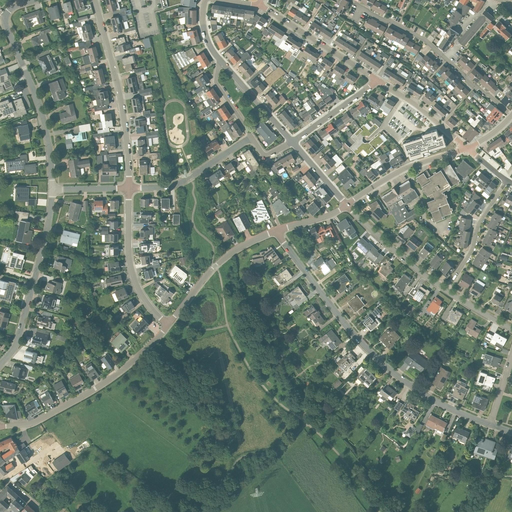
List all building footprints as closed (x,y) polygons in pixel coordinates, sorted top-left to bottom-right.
[(78,12),(85,10),(84,6),(82,0),(76,0),(75,0),(78,12)] [(160,0),(162,9),(179,4),(182,4),(195,7),(196,0),(160,0)] [(292,7),(288,13),(294,17),(300,7),(294,3),(296,0),(294,0),(291,0),(289,5),(292,7)] [(337,3),(340,5),(348,9),(349,6),(348,5),(350,2),(346,0),(337,0),(337,2),(338,2),(337,3)] [(375,0),(372,7),(371,8),(377,11),(381,4),(375,0)] [(466,5),(468,0),(460,0),(457,7),(461,10),(462,8),(465,4),(466,5)] [(479,0),(478,3),(473,10),(477,13),(485,1),(482,0),(479,0)] [(63,14),(64,20),(69,18),(68,12),(72,11),(70,2),(63,4),(65,13),(63,14)] [(118,3),(118,2),(107,5),(109,12),(118,9),(119,12),(125,11),(125,8),(120,9),(119,8),(120,8),(118,3)] [(388,7),(381,4),(377,11),(383,15),(385,11),(387,12),(388,10),(387,9),(388,7)] [(214,13),(218,13),(219,6),(212,5),(211,16),(213,17),(214,13)] [(348,9),(340,5),(337,10),(332,8),(331,11),(338,15),(340,12),(343,14),(345,11),(346,11),(348,9)] [(51,20),(60,17),(57,6),(49,8),(50,12),(49,12),(51,20)] [(217,21),(217,22),(220,22),(220,17),(224,18),(225,7),(219,6),(218,13),(217,21)] [(185,17),(195,17),(195,10),(188,10),(184,10),(184,7),(179,7),(177,8),(177,12),(185,12),(185,17)] [(225,7),(224,18),(223,23),(226,23),(227,19),(226,19),(226,17),(230,17),(231,15),(232,8),(225,7)] [(305,11),(302,9),(300,7),(294,17),(300,21),(305,11)] [(39,24),(43,22),(41,17),(45,16),(43,9),(22,16),(26,28),(32,26),(30,21),(29,21),(28,19),(36,17),(39,24)] [(129,10),(125,11),(119,12),(120,16),(118,16),(118,17),(111,19),(113,25),(123,22),(122,15),(126,14),(129,13),(129,10)] [(260,17),(254,13),(254,11),(245,10),(244,17),(243,21),(247,22),(247,23),(252,24),(254,21),(257,23),(260,17)] [(466,14),(461,10),(460,13),(456,10),(453,15),(460,20),(462,17),(463,18),(466,14)] [(309,14),(308,12),(305,11),(300,21),(305,25),(309,19),(307,17),(309,14)] [(471,26),(470,25),(466,29),(468,30),(458,41),(458,42),(458,43),(458,44),(459,44),(460,44),(460,43),(464,46),(486,20),(490,24),(491,22),(494,18),(488,12),(486,14),(484,13),(483,13),(482,14),(471,26)] [(457,24),(460,20),(453,15),(450,20),(449,19),(447,21),(450,23),(455,26),(456,24),(457,24)] [(261,17),(260,17),(257,23),(262,27),(267,20),(261,17)] [(323,17),(320,22),(315,30),(320,34),(323,28),(321,26),(326,18),(323,17)] [(364,25),(370,29),(375,20),(372,18),(371,20),(368,18),(364,25)] [(310,27),(315,30),(320,22),(315,19),(310,27)] [(320,34),(325,37),(334,23),(333,23),(335,21),(333,19),(331,23),(330,22),(325,29),(323,28),(320,34)] [(377,21),(375,20),(370,29),(376,32),(380,24),(377,22),(377,21)] [(491,22),(490,24),(486,27),(482,32),(479,36),(482,39),(486,34),(490,30),(490,31),(493,27),(504,36),(502,38),(506,42),(511,36),(506,31),(508,29),(499,21),(495,26),(491,22)] [(79,22),(72,24),(69,25),(70,27),(73,27),(78,26),(80,34),(91,31),(89,24),(82,26),(82,25),(80,25),(79,22)] [(125,29),(123,22),(113,25),(115,32),(123,29),(124,33),(135,30),(134,27),(125,29)] [(334,23),(325,37),(330,40),(333,34),(331,33),(334,27),(335,24),(334,23)] [(271,33),(274,34),(278,29),(271,24),(267,30),(265,29),(262,34),(267,37),(268,34),(269,35),(271,33)] [(386,28),(380,24),(376,32),(382,35),(386,28)] [(389,39),(394,30),(389,27),(384,35),(387,36),(387,38),(389,39)] [(457,36),(458,36),(459,34),(450,28),(447,33),(455,38),(457,36)] [(50,43),(46,33),(50,32),(49,29),(43,31),(45,34),(31,39),(33,47),(40,44),(39,40),(42,39),(45,45),(50,43)] [(190,35),(191,38),(198,36),(196,29),(189,31),(187,32),(188,36),(190,35)] [(284,33),(278,29),(274,34),(272,38),(276,41),(274,44),(278,47),(282,42),(280,40),(284,33)] [(136,33),(135,30),(124,33),(125,36),(117,38),(118,45),(129,42),(128,42),(127,35),(136,33)] [(399,33),(394,30),(389,39),(391,40),(392,39),(395,41),(399,33)] [(78,46),(85,44),(85,42),(86,41),(86,40),(93,38),(91,31),(80,34),(82,40),(77,41),(78,46)] [(455,38),(447,33),(445,31),(441,36),(442,36),(444,38),(452,42),(455,38)] [(217,42),(223,39),(222,37),(224,35),(222,32),(220,33),(214,36),(217,42)] [(339,46),(346,35),(344,33),(343,33),(340,38),(337,37),(334,42),(339,46)] [(398,46),(405,34),(403,33),(403,35),(399,33),(395,41),(394,44),(398,46)] [(404,48),(408,40),(409,38),(406,36),(407,35),(405,34),(398,46),(404,49),(404,48)] [(283,40),(282,42),(278,47),(283,50),(286,45),(290,48),(294,41),(291,39),(292,38),(289,35),(285,41),(283,40)] [(350,38),(348,36),(346,35),(339,46),(344,49),(350,38)] [(360,35),(357,40),(363,43),(365,37),(360,35)] [(198,36),(191,38),(192,41),(189,42),(190,46),(193,45),(200,43),(198,36)] [(229,42),(231,45),(239,39),(237,36),(229,42)] [(349,52),(355,41),(350,38),(344,49),(349,52)] [(444,38),(442,42),(449,47),(452,42),(444,38)] [(225,42),(223,39),(217,42),(221,49),(227,46),(227,45),(229,44),(227,41),(225,42)] [(414,44),(408,40),(404,48),(410,51),(414,44)] [(297,57),(300,51),(298,49),(302,44),(298,42),(297,43),(294,41),(290,48),(294,51),(291,55),(289,58),(291,59),(290,60),(293,62),(297,57)] [(358,43),(355,41),(349,52),(354,55),(357,49),(355,48),(358,43)] [(129,42),(118,45),(120,52),(129,49),(130,53),(139,50),(138,47),(131,49),(129,42),(128,42),(129,42)] [(449,47),(442,42),(439,47),(443,50),(442,51),(443,52),(444,53),(445,53),(445,52),(446,52),(449,47)] [(90,55),(97,53),(95,47),(87,49),(85,44),(78,46),(66,50),(66,52),(79,49),(84,48),(84,49),(85,53),(89,52),(90,55)] [(410,51),(417,55),(421,47),(414,44),(410,51)] [(302,52),(300,51),(297,57),(300,59),(304,53),(309,56),(312,52),(309,50),(309,49),(306,46),(302,52)] [(362,52),(358,58),(363,61),(371,48),(369,46),(368,49),(367,48),(364,54),(362,52)] [(230,59),(235,54),(233,52),(234,50),(232,47),(230,49),(225,53),(230,59)] [(184,52),(190,62),(194,60),(198,58),(200,62),(206,58),(203,52),(196,56),(192,48),(184,52)] [(374,49),(371,48),(363,61),(368,64),(372,58),(369,57),(374,49)] [(238,51),(235,54),(230,59),(234,64),(240,59),(242,61),(249,54),(247,52),(244,53),(241,49),(238,51)] [(131,63),(134,62),(135,62),(133,55),(137,54),(137,55),(143,53),(141,50),(139,50),(130,53),(130,56),(128,56),(128,57),(122,58),(124,65),(131,63)] [(171,55),(179,69),(190,63),(190,62),(184,52),(183,51),(181,52),(180,51),(175,55),(174,54),(171,55)] [(309,56),(307,59),(312,62),(314,64),(316,61),(315,60),(319,55),(316,52),(315,54),(312,52),(309,56)] [(380,56),(381,54),(379,52),(374,60),(372,58),(368,64),(373,67),(380,56)] [(90,55),(92,62),(99,60),(97,53),(90,55)] [(251,57),(249,54),(242,61),(243,63),(238,67),(243,72),(248,68),(251,66),(246,61),(251,57)] [(426,55),(422,59),(420,62),(418,63),(423,68),(425,65),(431,59),(426,55)] [(464,67),(469,61),(464,56),(463,57),(462,55),(460,58),(461,59),(458,62),(464,67)] [(52,69),(46,56),(39,60),(44,72),(46,72),(47,75),(56,71),(55,67),(52,69)] [(382,58),(380,56),(373,67),(378,70),(382,65),(379,63),(382,58)] [(278,66),(280,63),(274,57),(271,60),(278,66)] [(383,74),(389,78),(392,73),(391,72),(393,68),(390,67),(395,60),(391,57),(386,65),(388,66),(386,69),(383,74)] [(210,63),(206,58),(200,62),(201,65),(198,67),(199,70),(210,63)] [(322,70),(328,60),(324,58),(320,64),(317,62),(312,70),(315,72),(316,69),(317,70),(317,71),(320,73),(322,70)] [(429,69),(436,61),(435,60),(434,61),(431,59),(425,65),(429,69)] [(332,63),(328,60),(322,70),(324,71),(321,75),(325,78),(328,73),(326,72),(332,63)] [(436,61),(429,69),(434,73),(439,67),(436,64),(437,63),(436,61)] [(475,65),(469,61),(464,67),(469,72),(475,65)] [(132,70),(131,63),(124,65),(126,72),(132,70)] [(334,78),(340,68),(336,65),(332,72),(330,71),(328,74),(329,74),(327,77),(330,78),(331,77),(334,78)] [(442,76),(449,68),(447,67),(446,68),(443,65),(437,72),(442,76)] [(266,66),(259,72),(261,74),(268,68),(266,66)] [(92,67),(84,68),(85,71),(91,70),(93,78),(103,75),(101,69),(94,70),(93,71),(92,67)] [(497,73),(499,76),(505,70),(502,67),(500,70),(497,73)] [(250,70),(248,68),(243,72),(248,78),(253,73),(255,71),(252,69),(250,70)] [(338,85),(340,81),(342,79),(340,77),(344,71),(340,68),(334,78),(333,79),(336,80),(334,82),(338,85)] [(450,69),(449,68),(442,76),(446,80),(452,73),(449,70),(450,69)] [(471,79),(472,80),(479,72),(474,68),(469,75),(472,78),(471,79)] [(396,75),(392,73),(389,78),(396,82),(401,73),(403,71),(400,69),(396,75)] [(145,71),(135,73),(136,77),(127,79),(129,85),(142,82),(140,75),(143,74),(142,73),(146,72),(145,71)] [(275,71),(266,78),(268,80),(277,73),(275,71)] [(483,76),(479,72),(472,80),(473,81),(474,80),(477,83),(479,81),(483,76)] [(0,93),(5,91),(4,90),(13,86),(7,73),(0,75),(0,93)] [(344,79),(342,79),(340,81),(344,84),(346,81),(348,82),(352,76),(348,73),(344,79)] [(402,86),(408,77),(407,76),(401,73),(396,82),(402,86)] [(455,76),(452,73),(446,80),(450,84),(457,76),(456,75),(455,76)] [(198,94),(203,91),(206,88),(204,84),(209,81),(205,75),(203,76),(202,74),(195,79),(201,87),(195,90),(198,94)] [(485,86),(490,80),(485,74),(483,76),(479,81),(485,86)] [(94,82),(97,82),(98,84),(105,82),(103,75),(93,78),(94,82)] [(263,81),(260,77),(261,77),(259,75),(258,76),(258,75),(250,82),(255,88),(263,81)] [(352,76),(348,82),(350,84),(347,89),(350,91),(354,86),(352,85),(356,78),(352,76)] [(459,82),(460,83),(461,81),(458,78),(459,77),(457,76),(450,84),(455,87),(455,88),(459,82)] [(55,101),(63,98),(61,92),(66,90),(62,79),(48,84),(55,101)] [(407,89),(413,93),(418,85),(412,81),(413,80),(410,79),(407,83),(410,85),(407,89)] [(491,92),(496,86),(494,85),(495,84),(490,80),(485,86),(491,92)] [(263,81),(255,88),(260,93),(263,90),(265,92),(271,86),(269,84),(267,85),(266,83),(265,83),(263,81)] [(142,82),(129,85),(130,92),(136,91),(139,91),(139,94),(152,91),(151,88),(146,89),(144,90),(142,82)] [(465,87),(460,83),(459,82),(455,88),(455,87),(453,89),(459,94),(465,87)] [(330,89),(328,88),(327,87),(326,89),(318,84),(316,87),(322,91),(321,92),(324,96),(321,97),(326,105),(329,103),(330,104),(334,101),(330,96),(333,94),(332,94),(330,89)] [(418,85),(413,93),(419,97),(422,92),(422,91),(424,88),(418,84),(418,85)] [(503,92),(506,95),(511,100),(511,86),(509,84),(507,86),(507,87),(503,92)] [(470,92),(465,87),(459,94),(464,98),(470,92)] [(98,90),(97,88),(90,90),(91,93),(97,92),(97,93),(99,92),(101,99),(108,98),(107,91),(106,91),(105,90),(102,90),(102,89),(98,90)] [(206,100),(216,93),(212,88),(204,93),(203,91),(198,94),(197,94),(199,97),(203,95),(206,100)] [(264,96),(268,101),(274,96),(272,93),(275,90),(273,88),(264,96)] [(422,99),(426,102),(433,93),(430,90),(422,99)] [(152,94),(152,91),(139,94),(140,97),(139,97),(139,98),(131,99),(133,106),(144,104),(142,96),(152,94)] [(220,99),(216,93),(206,100),(210,105),(201,111),(201,112),(199,113),(201,116),(203,114),(205,113),(210,109),(215,106),(213,103),(220,99)] [(433,93),(426,102),(429,105),(435,97),(437,95),(433,93)] [(376,105),(375,107),(379,109),(380,109),(380,108),(384,102),(384,101),(382,100),(384,96),(380,94),(377,99),(371,95),(368,100),(376,105)] [(274,96),(268,101),(273,106),(279,101),(282,104),(286,100),(282,95),(277,99),(274,96)] [(511,101),(511,100),(506,95),(501,100),(506,105),(509,102),(510,103),(511,101)] [(326,105),(321,97),(317,101),(313,96),(311,98),(317,105),(321,110),(324,108),(323,107),(326,105)] [(109,104),(108,98),(101,99),(94,100),(95,105),(93,106),(94,108),(91,109),(92,111),(88,112),(88,113),(94,111),(101,110),(107,109),(106,105),(109,104)] [(194,103),(193,102),(194,101),(192,98),(187,101),(192,110),(197,106),(194,102),(194,103)] [(306,109),(311,116),(313,114),(314,115),(318,113),(314,107),(313,108),(312,105),(314,104),(311,99),(306,102),(309,105),(305,108),(306,109)] [(380,108),(380,109),(382,110),(382,111),(383,111),(384,110),(389,114),(395,103),(389,99),(386,104),(384,102),(380,108)] [(450,99),(442,108),(438,112),(444,117),(449,110),(446,107),(452,101),(450,99)] [(11,103),(10,100),(0,103),(1,107),(0,106),(0,107),(1,109),(2,109),(4,114),(8,112),(9,114),(10,114),(10,112),(13,110),(14,114),(14,115),(14,117),(22,114),(21,112),(25,111),(21,100),(17,102),(16,100),(14,101),(14,102),(11,103)] [(357,107),(361,114),(362,114),(364,112),(366,114),(370,111),(371,110),(368,107),(367,106),(366,107),(362,101),(359,104),(360,105),(357,107)] [(438,112),(442,108),(436,103),(432,107),(438,112)] [(494,117),(497,120),(503,113),(490,103),(487,108),(489,110),(486,112),(491,116),(492,115),(494,116),(494,117)] [(150,110),(145,111),(144,104),(133,106),(134,112),(142,111),(143,115),(150,114),(150,110)] [(76,120),(73,105),(65,106),(66,110),(67,110),(68,112),(60,114),(62,124),(76,120)] [(218,117),(227,111),(224,105),(214,112),(218,117)] [(357,117),(361,114),(357,107),(354,109),(353,108),(350,110),(353,116),(355,119),(357,118),(357,117)] [(307,118),(311,116),(306,109),(301,112),(299,113),(301,117),(301,116),(305,122),(308,119),(307,118)] [(473,118),(475,115),(468,109),(466,112),(473,118)] [(288,115),(284,110),(278,115),(283,120),(288,115)] [(220,127),(221,127),(227,123),(225,120),(231,116),(227,111),(218,117),(220,121),(218,123),(220,127)] [(293,111),(288,115),(283,120),(287,125),(292,120),(290,118),(292,116),(292,115),(295,113),(293,111)] [(344,116),(341,118),(346,125),(350,121),(351,122),(353,121),(351,117),(351,118),(347,112),(344,115),(344,116)] [(497,120),(494,117),(494,116),(492,115),(491,116),(486,112),(484,116),(488,119),(494,124),(497,120)] [(151,117),(150,114),(143,115),(143,118),(135,119),(136,126),(146,125),(147,125),(146,118),(148,118),(148,117),(151,117)] [(482,127),(483,126),(485,124),(484,122),(484,121),(485,120),(479,114),(471,124),(475,127),(478,123),(482,127)] [(379,127),(381,123),(377,120),(374,117),(372,121),(375,124),(375,123),(379,127)] [(453,128),(457,123),(450,117),(446,123),(453,128)] [(346,125),(341,118),(338,120),(338,119),(334,121),(338,127),(337,127),(340,130),(347,125),(346,125)] [(484,122),(485,124),(483,126),(487,130),(490,127),(491,127),(494,124),(488,119),(486,122),(484,121),(484,122)] [(112,120),(105,121),(101,122),(102,128),(104,128),(104,129),(97,130),(98,133),(105,132),(109,132),(109,127),(113,127),(112,120)] [(254,127),(259,133),(267,127),(261,120),(254,127)] [(296,124),(292,120),(287,125),(291,130),(295,127),(296,128),(303,122),(301,120),(296,124)] [(357,130),(360,128),(358,125),(355,121),(352,123),(355,128),(357,130)] [(221,127),(224,132),(226,131),(229,135),(239,128),(235,122),(229,127),(227,123),(221,127)] [(326,129),(331,136),(335,133),(336,133),(338,132),(336,128),(335,129),(331,123),(328,126),(329,127),(326,129)] [(369,130),(364,124),(357,131),(363,137),(368,136),(369,137),(379,127),(375,123),(375,124),(369,130)] [(85,132),(91,131),(90,124),(79,126),(80,133),(85,132)] [(30,139),(28,130),(29,130),(28,125),(18,127),(15,127),(16,133),(19,132),(21,141),(30,139)] [(147,131),(146,125),(136,126),(137,133),(144,132),(144,133),(145,133),(146,136),(153,135),(158,134),(158,131),(149,132),(148,130),(147,131)] [(272,133),(267,127),(259,133),(265,140),(272,133)] [(471,127),(467,132),(473,137),(476,135),(477,136),(479,133),(471,127)] [(229,135),(232,140),(243,133),(239,128),(229,135)] [(326,139),(331,136),(326,129),(323,131),(322,130),(319,132),(324,140),(322,142),(323,144),(326,147),(327,145),(329,144),(326,139)] [(422,138),(402,144),(407,157),(408,157),(410,161),(430,154),(430,152),(447,147),(443,135),(439,136),(437,130),(421,135),(422,138)] [(356,142),(350,148),(354,152),(364,142),(363,141),(363,137),(357,131),(351,137),(356,142)] [(85,132),(80,133),(79,133),(78,136),(73,136),(71,134),(67,134),(68,139),(65,139),(67,149),(73,148),(72,142),(87,140),(85,132)] [(105,132),(98,133),(92,134),(93,137),(98,136),(103,136),(104,144),(115,143),(114,136),(107,136),(106,135),(105,135),(105,132)] [(209,143),(214,150),(220,146),(218,143),(220,142),(217,136),(214,132),(212,134),(215,139),(209,143)] [(273,132),(272,133),(265,140),(264,140),(268,145),(277,137),(273,132)] [(469,143),(473,137),(467,132),(462,137),(469,143)] [(377,149),(384,143),(385,142),(380,136),(382,135),(380,133),(370,141),(377,149)] [(137,140),(138,147),(145,146),(149,146),(148,138),(153,138),(153,135),(146,136),(146,138),(144,139),(137,140)] [(508,142),(505,138),(503,140),(501,137),(495,141),(500,149),(505,145),(508,142)] [(305,144),(309,149),(315,144),(310,139),(305,144)] [(214,150),(209,143),(204,147),(200,141),(199,142),(197,143),(203,151),(205,149),(208,154),(214,150)] [(369,155),(377,149),(370,141),(369,143),(364,143),(364,142),(354,152),(357,156),(363,150),(369,155)] [(500,150),(500,149),(495,141),(488,145),(490,147),(487,149),(491,156),(500,150)] [(115,149),(115,143),(104,144),(104,152),(100,152),(100,155),(107,155),(107,152),(108,152),(108,150),(115,149)] [(319,149),(318,148),(315,144),(309,149),(313,154),(319,149)] [(331,150),(327,145),(326,147),(322,150),(326,155),(320,159),(325,164),(331,159),(328,156),(331,153),(330,151),(331,150)] [(145,150),(145,146),(138,147),(139,154),(145,153),(146,157),(148,157),(160,156),(160,152),(150,153),(149,149),(145,150)] [(393,155),(399,165),(405,162),(399,153),(401,152),(398,147),(396,149),(398,152),(393,155)] [(245,156),(246,159),(253,155),(249,149),(243,153),(243,154),(242,155),(242,156),(243,156),(244,157),(245,156)] [(393,155),(392,154),(390,151),(386,154),(385,153),(383,155),(384,156),(383,157),(387,162),(389,161),(394,169),(399,165),(393,155)] [(285,157),(289,164),(295,160),(291,154),(285,157)] [(102,175),(109,174),(109,164),(102,164),(102,155),(97,156),(97,166),(102,166),(102,175)] [(256,161),(253,155),(246,159),(244,161),(248,166),(256,161)] [(139,168),(150,167),(150,163),(152,163),(152,160),(160,159),(160,156),(148,157),(148,160),(139,161),(139,168)] [(331,159),(325,164),(329,169),(334,165),(337,167),(340,164),(334,156),(331,159)] [(279,160),(283,167),(289,164),(285,157),(279,160)] [(26,167),(25,163),(27,163),(27,158),(16,159),(16,160),(4,162),(5,174),(15,173),(15,170),(24,169),(25,174),(36,173),(36,166),(26,167)] [(79,162),(78,159),(69,161),(70,166),(71,168),(70,169),(70,173),(71,173),(72,177),(81,176),(79,167),(90,166),(89,161),(79,162)] [(283,167),(279,160),(271,165),(273,169),(276,168),(277,170),(283,167)] [(456,167),(453,169),(450,164),(441,170),(439,172),(439,171),(439,172),(430,177),(427,173),(427,174),(425,175),(424,173),(417,177),(417,178),(428,195),(428,196),(429,195),(432,200),(428,202),(432,212),(431,212),(432,212),(435,222),(443,219),(442,216),(444,215),(444,216),(452,213),(445,193),(443,193),(442,192),(460,181),(456,174),(458,173),(465,178),(473,168),(463,160),(457,168),(456,167)] [(256,161),(248,166),(250,170),(249,172),(251,176),(256,173),(255,172),(256,171),(256,170),(260,167),(256,161)] [(371,166),(379,174),(380,174),(381,175),(385,172),(384,172),(387,170),(383,164),(381,165),(378,161),(371,166)] [(224,171),(229,178),(231,177),(229,173),(235,169),(230,162),(225,166),(227,169),(224,171)] [(345,168),(342,164),(335,170),(339,174),(345,168)] [(379,174),(371,166),(367,169),(366,168),(364,169),(363,169),(372,180),(379,174)] [(220,170),(214,173),(218,180),(224,176),(227,180),(229,178),(224,171),(222,173),(220,170)] [(351,186),(352,185),(351,184),(354,181),(351,179),(353,177),(347,170),(338,177),(344,185),(347,189),(351,185),(351,186)] [(306,181),(312,176),(308,171),(302,176),(306,181)] [(299,172),(295,176),(292,178),(297,183),(300,180),(298,178),(301,175),(299,172)] [(473,182),(477,186),(480,183),(485,176),(481,172),(478,176),(476,174),(471,179),(474,181),(473,182)] [(218,180),(214,173),(208,177),(212,183),(212,184),(213,184),(210,186),(213,189),(215,188),(214,186),(220,182),(218,180)] [(316,181),(312,176),(306,181),(310,186),(316,181)] [(482,188),(485,190),(489,185),(486,183),(490,180),(485,176),(480,183),(477,186),(481,189),(482,188)] [(409,180),(403,184),(412,201),(419,197),(409,180)] [(489,185),(485,190),(484,191),(489,196),(496,188),(495,187),(496,185),(492,182),(489,185)] [(392,213),(404,206),(412,201),(403,184),(398,187),(397,185),(393,187),(391,189),(392,191),(382,197),(392,213)] [(318,195),(317,196),(320,199),(327,193),(322,188),(322,189),(320,187),(315,191),(318,195)] [(26,202),(27,188),(15,188),(15,202),(26,202)] [(280,198),(282,200),(284,199),(282,197),(280,195),(275,189),(270,193),(274,197),(277,194),(280,198)] [(320,199),(318,201),(319,202),(322,206),(324,204),(326,202),(326,203),(331,198),(327,193),(320,199)] [(510,204),(511,200),(511,195),(509,194),(507,198),(504,197),(501,203),(504,204),(505,202),(510,204)] [(470,204),(477,209),(481,205),(477,202),(479,200),(474,196),(472,198),(474,200),(470,204)] [(161,198),(161,211),(164,211),(165,210),(168,210),(170,208),(169,198),(161,198)] [(287,203),(284,199),(282,200),(281,201),(279,199),(272,205),(277,215),(281,213),(279,209),(280,208),(286,215),(290,211),(284,205),(287,203)] [(266,219),(270,218),(264,205),(262,200),(256,202),(258,207),(251,210),(257,222),(265,219),(266,219)] [(108,214),(107,204),(102,204),(102,201),(94,201),(94,209),(102,209),(102,218),(108,218),(108,214)] [(304,206),(306,209),(312,215),(320,208),(313,201),(308,205),(307,203),(304,206)] [(382,210),(377,201),(368,206),(369,206),(371,209),(373,212),(371,215),(378,221),(381,218),(384,214),(385,214),(381,211),(382,210)] [(77,221),(81,205),(71,202),(69,209),(71,210),(68,219),(77,221)] [(303,205),(300,202),(299,203),(299,202),(298,203),(295,205),(294,205),(293,205),(290,207),(299,217),(305,213),(303,211),(306,209),(304,206),(303,205)] [(477,209),(470,204),(469,206),(467,204),(463,210),(468,213),(470,211),(474,214),(477,209)] [(404,206),(392,213),(395,217),(398,223),(403,221),(406,219),(417,213),(419,211),(417,207),(408,213),(404,206)] [(492,217),(503,223),(504,221),(501,219),(503,216),(495,212),(492,217)] [(406,219),(407,222),(408,222),(419,216),(417,213),(406,219)] [(240,232),(250,226),(243,215),(233,221),(240,232)] [(461,217),(460,223),(470,225),(471,219),(461,217)] [(502,225),(503,223),(492,217),(490,222),(498,226),(499,223),(502,225)] [(350,235),(353,239),(358,235),(355,231),(356,231),(351,224),(350,225),(346,219),(337,224),(342,231),(345,228),(350,235)] [(30,242),(32,231),(28,230),(29,222),(20,220),(17,236),(18,236),(17,240),(30,242)] [(233,234),(226,222),(216,228),(219,233),(221,231),(226,239),(233,234)] [(496,229),(498,226),(490,222),(487,227),(490,228),(498,232),(499,230),(496,229)] [(469,231),(470,225),(460,223),(459,229),(469,231)] [(322,241),(324,242),(328,240),(327,239),(335,235),(331,225),(325,228),(323,226),(316,229),(322,241)] [(153,227),(148,227),(147,227),(147,230),(141,230),(140,238),(149,238),(149,239),(152,239),(152,234),(153,234),(153,227)] [(325,246),(324,242),(322,241),(316,229),(315,227),(310,229),(316,240),(317,239),(319,243),(316,244),(319,249),(325,246)] [(413,231),(409,227),(406,230),(403,228),(400,230),(399,232),(400,233),(397,237),(404,243),(408,238),(407,238),(413,231)] [(496,235),(498,232),(490,228),(488,233),(498,239),(499,237),(496,235)] [(77,244),(79,235),(75,234),(75,233),(64,230),(61,241),(72,244),(72,243),(77,244)] [(100,235),(104,235),(104,242),(117,242),(117,234),(108,234),(108,231),(101,231),(100,231),(100,235)] [(497,240),(498,239),(488,233),(485,238),(493,242),(494,239),(497,240)] [(415,251),(420,244),(421,243),(412,237),(406,244),(415,251)] [(493,242),(485,238),(483,243),(493,248),(494,246),(491,245),(493,242)] [(363,242),(360,240),(356,244),(358,246),(356,248),(361,254),(364,251),(367,254),(373,247),(371,244),(370,245),(365,241),(363,242)] [(159,246),(159,241),(153,241),(153,244),(140,244),(141,251),(147,251),(154,251),(155,247),(156,247),(156,246),(159,246)] [(425,259),(432,250),(426,245),(418,254),(425,259)] [(368,258),(376,265),(379,261),(377,258),(380,254),(375,250),(376,249),(373,247),(367,254),(369,256),(368,258)] [(274,252),(271,248),(266,251),(259,252),(260,254),(252,256),(253,260),(254,260),(255,264),(260,263),(261,264),(264,263),(263,260),(270,255),(272,258),(271,259),(275,265),(281,260),(275,252),(274,252)] [(479,253),(488,258),(491,253),(482,248),(479,253)] [(22,263),(24,255),(13,252),(12,256),(11,256),(10,262),(15,263),(14,267),(22,269),(23,263),(22,263)] [(476,258),(485,264),(488,258),(479,253),(476,258)] [(437,268),(443,260),(437,255),(430,263),(437,268)] [(150,263),(149,259),(149,256),(141,257),(142,264),(150,263)] [(71,260),(58,257),(58,258),(57,258),(56,261),(55,260),(54,267),(60,269),(60,271),(64,272),(65,266),(69,268),(71,260)] [(325,262),(322,258),(315,263),(317,267),(320,265),(324,270),(322,270),(326,275),(335,268),(332,264),(331,265),(327,260),(325,262)] [(485,264),(476,258),(473,263),(481,269),(485,264)] [(389,261),(383,269),(382,268),(379,272),(386,277),(388,274),(389,274),(394,269),(390,266),(392,264),(389,261)] [(108,271),(111,270),(119,269),(118,262),(107,263),(108,271)] [(153,276),(152,272),(156,271),(155,268),(160,267),(159,263),(158,263),(155,264),(152,265),(146,266),(147,270),(144,271),(146,278),(153,276)] [(443,274),(447,278),(451,274),(450,273),(454,268),(447,263),(441,270),(444,272),(443,274)] [(186,274),(175,266),(171,271),(176,274),(174,277),(182,283),(187,277),(185,275),(186,274)] [(282,285),(292,277),(286,269),(273,279),(278,286),(281,283),(282,285)] [(401,292),(411,279),(404,274),(394,286),(401,292)] [(468,287),(473,279),(465,274),(459,284),(464,287),(465,286),(468,287)] [(111,286),(122,283),(121,275),(109,278),(109,279),(105,280),(107,286),(111,285),(111,286)] [(350,280),(349,281),(345,275),(333,283),(334,284),(332,285),(335,289),(337,288),(340,293),(344,290),(346,293),(354,287),(350,280)] [(8,282),(1,280),(0,279),(0,298),(11,302),(16,283),(9,281),(8,282)] [(60,289),(62,283),(52,281),(51,283),(48,282),(46,289),(55,292),(56,291),(58,292),(59,289),(60,289)] [(422,284),(418,282),(414,288),(413,287),(408,294),(409,295),(408,296),(410,297),(411,296),(411,295),(411,294),(420,301),(425,294),(427,295),(430,291),(427,289),(426,290),(420,286),(422,284)] [(161,286),(156,283),(152,288),(156,291),(155,293),(163,299),(161,302),(165,305),(174,294),(170,291),(170,290),(168,288),(166,290),(161,286)] [(478,296),(483,288),(475,283),(470,291),(478,296)] [(292,307),(306,297),(298,286),(284,297),(292,307)] [(127,296),(124,289),(120,291),(120,290),(115,292),(115,293),(112,294),(115,302),(127,296)] [(500,293),(496,291),(494,293),(496,295),(492,301),(498,305),(503,295),(500,293)] [(362,308),(365,305),(357,295),(348,302),(350,305),(350,306),(349,306),(349,307),(350,307),(350,308),(351,308),(352,307),(355,312),(357,311),(358,312),(360,315),(366,310),(365,309),(364,309),(363,309),(362,308)] [(52,309),(54,302),(49,301),(50,298),(44,296),(42,303),(43,303),(43,306),(52,309)] [(436,313),(441,306),(440,305),(442,301),(436,297),(431,303),(432,303),(427,310),(430,313),(432,310),(436,313)] [(130,301),(124,305),(128,312),(135,308),(130,301)] [(324,320),(313,306),(305,312),(309,317),(310,316),(317,325),(324,320)] [(376,319),(374,317),(380,312),(377,309),(364,320),(367,324),(366,324),(371,330),(378,325),(381,323),(376,318),(376,319)] [(455,311),(452,310),(446,319),(456,325),(463,314),(456,310),(455,311)] [(8,320),(10,314),(0,311),(0,325),(6,327),(8,320)] [(44,318),(42,318),(38,317),(36,324),(39,324),(39,326),(42,327),(43,325),(46,326),(45,328),(51,329),(53,322),(51,321),(52,317),(44,315),(44,318)] [(149,324),(143,318),(139,323),(136,320),(130,326),(133,329),(139,335),(149,324)] [(476,331),(473,329),(477,322),(471,319),(465,331),(476,338),(481,330),(477,328),(476,331)] [(391,332),(388,329),(385,332),(379,339),(383,342),(390,349),(395,343),(401,337),(393,330),(391,332)] [(341,342),(331,330),(319,340),(323,345),(328,341),(330,343),(327,344),(332,350),(335,348),(341,342)] [(36,331),(34,339),(32,339),(31,342),(34,343),(34,344),(40,346),(43,344),(46,345),(48,335),(36,331)] [(507,339),(495,332),(493,336),(488,333),(484,339),(490,343),(492,339),(497,341),(495,345),(502,349),(504,345),(507,339)] [(120,351),(121,352),(127,345),(122,340),(124,337),(120,334),(112,343),(117,348),(116,349),(116,351),(118,352),(119,352),(120,351)] [(25,350),(24,354),(25,354),(25,356),(24,356),(23,359),(31,361),(30,362),(35,363),(35,360),(39,361),(39,363),(42,363),(44,356),(41,355),(41,357),(36,356),(37,353),(33,352),(25,350)] [(421,371),(428,362),(412,351),(405,361),(410,365),(411,363),(421,371)] [(335,361),(341,367),(346,372),(350,368),(350,367),(356,361),(353,359),(355,357),(350,352),(347,355),(346,354),(341,359),(339,356),(335,361)] [(108,369),(115,364),(108,354),(101,359),(108,369)] [(499,363),(499,364),(501,359),(486,354),(483,362),(498,367),(499,363)] [(92,381),(99,376),(91,363),(86,367),(90,373),(88,374),(92,381)] [(14,369),(13,371),(12,376),(24,379),(27,369),(14,365),(13,369),(14,369)] [(441,388),(448,377),(443,374),(446,370),(442,367),(433,383),(441,388)] [(359,376),(357,378),(361,381),(361,382),(361,383),(362,384),(363,384),(364,383),(368,387),(377,378),(366,368),(359,376)] [(494,383),(495,379),(487,376),(487,374),(481,372),(477,382),(484,384),(492,387),(493,383),(494,383)] [(76,390),(81,387),(79,383),(83,381),(79,374),(70,379),(76,390)] [(336,388),(342,383),(338,379),(335,382),(336,382),(333,385),(336,388)] [(465,388),(467,384),(458,380),(455,387),(456,388),(452,395),(463,400),(466,392),(459,389),(461,386),(465,388)] [(5,392),(7,392),(10,393),(11,390),(14,391),(16,385),(13,384),(2,381),(0,386),(0,388),(5,390),(4,391),(5,392)] [(61,398),(69,394),(61,381),(54,385),(61,398)] [(397,393),(388,386),(385,390),(383,389),(380,392),(383,394),(382,396),(381,397),(382,398),(382,399),(383,399),(384,400),(385,400),(385,399),(386,399),(386,398),(387,398),(391,401),(397,393)] [(46,406),(54,402),(48,392),(45,393),(46,396),(41,398),(46,406)] [(481,398),(476,396),(472,406),(484,410),(486,407),(486,406),(488,401),(481,399),(481,398)] [(30,415),(38,410),(33,401),(25,406),(30,415)] [(413,408),(414,405),(408,401),(405,406),(399,401),(394,408),(399,411),(400,409),(402,410),(406,413),(405,415),(409,418),(409,417),(414,421),(419,412),(413,408)] [(8,411),(6,414),(6,415),(13,417),(13,419),(17,418),(20,417),(19,410),(16,411),(15,407),(14,407),(12,408),(8,409),(8,411)] [(435,428),(438,420),(431,416),(426,425),(434,429),(435,428)] [(439,419),(438,420),(435,428),(443,432),(447,423),(439,419)] [(465,442),(469,433),(457,427),(454,436),(461,439),(460,440),(465,442)] [(409,428),(406,433),(412,436),(414,430),(409,428)] [(11,437),(0,442),(0,449),(9,445),(12,451),(18,447),(17,447),(11,437)] [(495,442),(486,439),(485,442),(479,440),(474,452),(490,457),(494,459),(497,449),(493,447),(495,442)] [(20,451),(23,449),(26,447),(23,443),(17,447),(18,447),(20,451)] [(12,451),(14,455),(16,454),(22,463),(30,458),(23,449),(20,451),(18,447),(12,451)] [(2,457),(5,461),(14,455),(12,451),(2,457)] [(60,459),(64,465),(65,465),(69,461),(65,455),(60,459)] [(0,471),(4,475),(15,468),(11,462),(4,467),(0,469),(0,471)] [(24,485),(29,479),(27,477),(30,474),(28,472),(34,469),(31,465),(25,469),(27,471),(19,480),(24,485)] [(0,510),(1,511),(3,511),(18,496),(7,486),(0,493),(0,510)] [(26,503),(18,496),(3,511),(12,511),(9,509),(14,504),(20,509),(26,503)]
